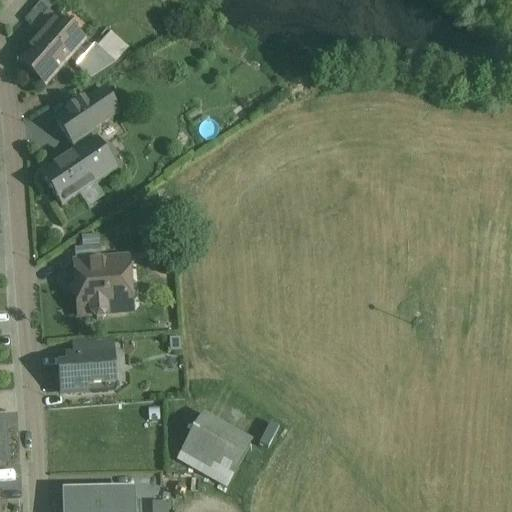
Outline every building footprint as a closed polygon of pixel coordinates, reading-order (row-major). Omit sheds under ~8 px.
[(55,6),(47,0),(44,0),(40,4),(49,12),(55,6)] [(40,4),(25,21),(34,29),(49,12),(40,4)] [(59,21),(20,64),(46,87),(85,43),(59,21)] [(95,47),(76,68),(91,81),(116,66),(95,47)] [(99,94),(56,123),(72,146),(114,117),(99,94)] [(96,139),(42,176),(62,206),(117,169),(96,139)] [(114,261),(76,264),(80,318),(92,317),(97,321),(103,320),(107,316),(107,307),(120,306),(121,293),(131,293),(129,266),(115,267),(114,261)] [(110,341),(74,344),(75,355),(111,353),(111,352),(110,341)] [(75,355),(67,356),(68,366),(60,367),(61,382),(69,382),(70,396),(88,394),(87,388),(116,386),(114,352),(111,352),(111,353),(75,355)] [(259,445),(209,418),(187,458),(237,485),(259,445)] [(0,466),(8,466),(5,426),(0,426),(0,466)] [(134,511),(134,493),(66,495),(66,511),(134,511)] [(152,511),(169,511),(169,501),(152,502),(152,511)]
